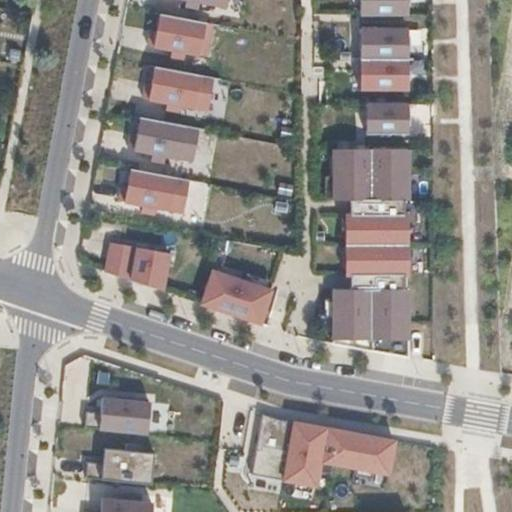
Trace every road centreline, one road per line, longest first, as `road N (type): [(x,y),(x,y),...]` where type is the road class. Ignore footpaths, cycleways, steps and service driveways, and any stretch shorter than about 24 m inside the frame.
road 1 (residential): [(37,297),(291,381),(511,419)]
road 2 (residential): [(37,297),(88,0)]
road 3 (residential): [(11,511),(37,297)]
road 4 (unknown): [(234,362),(218,479),(227,511)]
